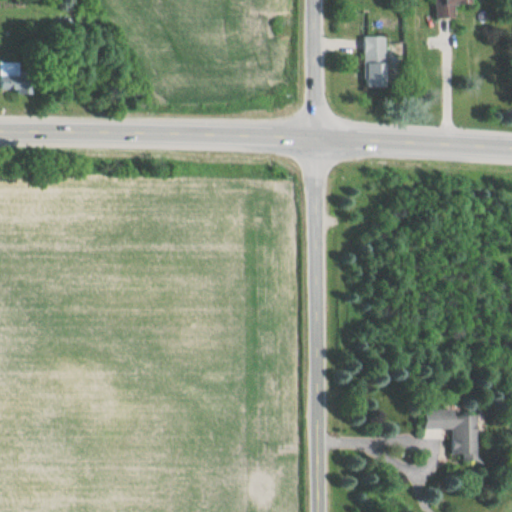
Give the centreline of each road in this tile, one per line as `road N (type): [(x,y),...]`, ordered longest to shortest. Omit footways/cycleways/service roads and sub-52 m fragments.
road 1 (secondary): [(511,149),(0,133)]
road 2 (residential): [(318,511),(312,0)]
